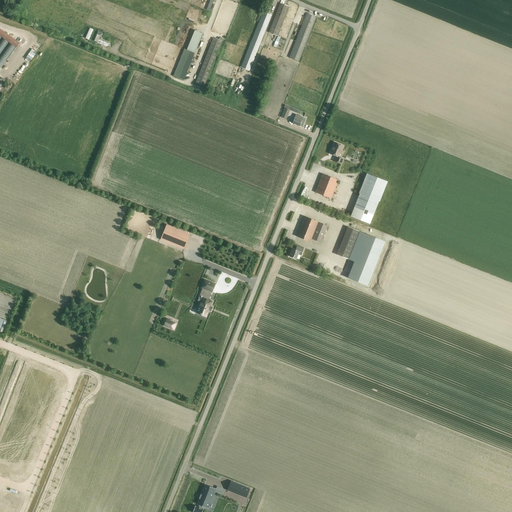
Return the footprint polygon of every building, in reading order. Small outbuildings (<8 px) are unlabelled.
[(280,3),(269,33),(277,36),(289,7),(280,3)] [(249,71),(267,27),(271,16),(263,13),(241,68),(249,71)] [(307,14),(290,58),(298,61),(316,17),(307,14)] [(0,41),(0,42),(0,41),(0,54),(6,46),(7,47),(0,56),(0,66),(1,68),(16,48),(17,48),(20,44),(0,29),(0,41)] [(111,41),(100,36),(103,31),(99,29),(94,39),(108,46),(111,41)] [(190,51),(179,79),(184,81),(199,43),(203,33),(195,30),(191,40),(187,50),(190,51)] [(213,38),(195,85),(203,88),(222,41),(213,38)] [(34,54),(40,48),(38,46),(32,52),(34,54)] [(285,108),(281,117),(286,119),(290,110),(285,108)] [(292,123),(302,127),(305,120),(303,119),(303,118),(296,115),(292,123)] [(343,146),(335,143),(330,154),(337,157),(335,161),(341,164),(343,159),(339,157),(343,146)] [(322,174),(315,192),(331,199),(338,180),(322,174)] [(367,175),(354,208),(351,216),(370,224),(373,216),(386,182),(367,175)] [(321,243),(328,226),(306,217),(298,237),(311,242),(312,239),(321,243)] [(190,234),(167,225),(161,238),(185,248),(190,234)] [(348,227),(337,255),(348,260),(360,231),(348,227)] [(365,234),(354,262),(348,278),(350,279),(367,286),(385,243),(365,234)] [(301,256),(302,253),(293,249),(290,256),(296,259),(298,255),(301,256)] [(205,292),(210,294),(210,295),(211,292),(212,292),(215,284),(204,280),(201,288),(206,290),(205,292)] [(208,299),(209,297),(204,294),(203,297),(202,297),(198,306),(199,307),(197,312),(201,313),(200,314),(201,315),(201,314),(206,316),(208,310),(209,307),(210,307),(212,302),(208,300),(209,299),(208,299)] [(167,319),(164,326),(174,330),(176,324),(169,321),(170,320),(167,319)] [(5,369),(0,381),(0,412),(20,421),(36,382),(5,369)] [(231,481),(227,491),(246,498),(250,489),(231,481)] [(195,506),(192,511),(201,511),(203,509),(204,507),(206,502),(210,503),(216,489),(205,485),(201,495),(201,494),(200,495),(201,495),(199,498),(199,499),(197,504),(200,505),(199,507),(195,506)] [(226,494),(219,511),(222,511),(228,511),(235,497),(226,494)] [(0,511),(18,511),(19,510),(2,503),(3,501),(0,499),(0,511)]
